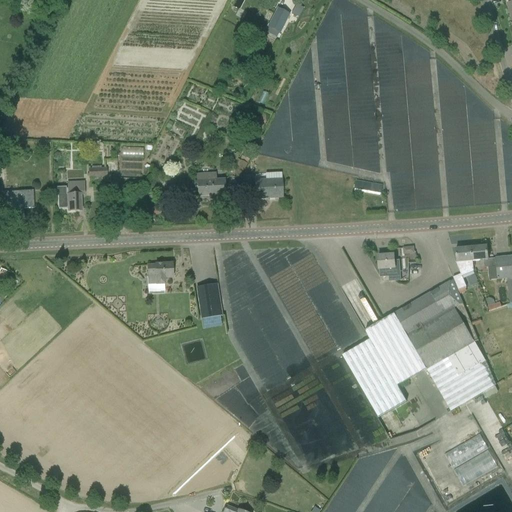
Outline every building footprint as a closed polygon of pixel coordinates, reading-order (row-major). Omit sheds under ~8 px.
[(265,34),(276,40),(289,15),(278,9),(265,34)] [(248,165),(247,164),(249,160),(242,156),(240,160),(239,160),(231,176),(240,181),(248,165)] [(89,178),(107,177),(106,169),(88,170),(89,178)] [(216,199),(225,199),(224,180),(216,180),(216,174),(197,175),(197,181),(195,181),(194,184),(194,187),(195,190),(198,189),(198,197),(210,196),(216,196),(216,199)] [(282,198),(282,180),(255,181),(255,199),(269,199),(269,198),(282,197),(282,198)] [(383,186),(356,181),(355,190),(381,194),(383,186)] [(68,209),(68,212),(81,211),(81,196),(85,196),(84,183),(67,183),(67,196),(58,196),(59,209),(68,209)] [(243,198),(252,198),(251,184),(242,184),(243,198)] [(24,209),(34,209),(33,192),(4,193),(5,210),(6,210),(6,209),(20,208),(20,206),(24,206),(24,209)] [(416,259),(415,247),(402,248),(402,260),(416,259)] [(498,280),(495,259),(488,260),(487,247),(471,248),(473,262),(481,261),(481,269),(488,268),(489,281),(498,280)] [(474,268),(471,248),(456,250),(458,271),(466,271),(466,269),(474,268)] [(395,262),(394,256),(378,257),(380,278),(389,277),(389,283),(401,282),(399,261),(395,262)] [(511,257),(495,259),(498,280),(498,281),(511,279),(511,257)] [(166,280),(173,280),(172,264),(155,265),(156,266),(147,266),(148,286),(148,293),(164,292),(164,286),(166,286),(166,280)] [(453,281),(458,291),(466,288),(461,275),(453,278),(453,281)] [(453,281),(365,332),(397,387),(426,370),(451,412),(496,386),(486,362),(475,343),(478,341),(458,291),(453,281)] [(202,320),(221,317),(216,285),(197,288),(202,320)] [(502,455),(511,449),(511,446),(500,427),(489,433),(502,455)] [(445,452),(452,467),(489,451),(482,436),(445,452)] [(455,470),(463,486),(498,468),(489,452),(455,470)]
